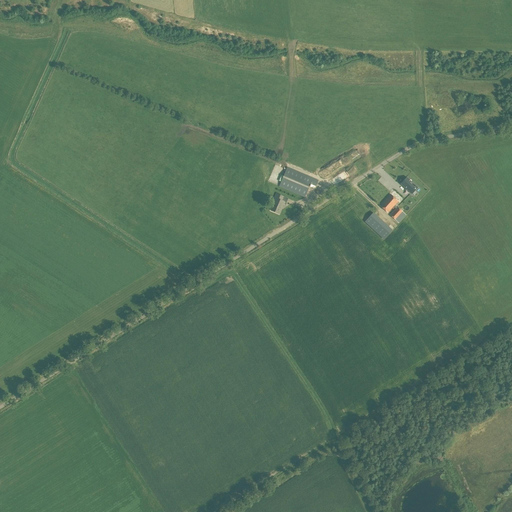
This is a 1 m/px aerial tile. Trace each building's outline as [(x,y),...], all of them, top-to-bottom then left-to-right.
[(349,179),(374,162),(371,157),(351,171),(350,169),(345,172),(349,179)] [(317,186),(319,180),(287,167),(279,187),(305,198),(311,184),(317,186)] [(411,182),(411,181),(406,177),(400,184),(411,193),(414,189),(415,189),(409,183),(411,182)] [(279,214),(284,202),(282,201),(284,196),(276,193),(274,198),(276,199),(271,211),(279,214)] [(398,201),(390,194),(380,206),(387,213),(395,204),(398,201)] [(406,215),(397,207),(390,215),(399,223),(406,215)] [(375,212),(366,221),(385,239),(394,230),(375,212)]
